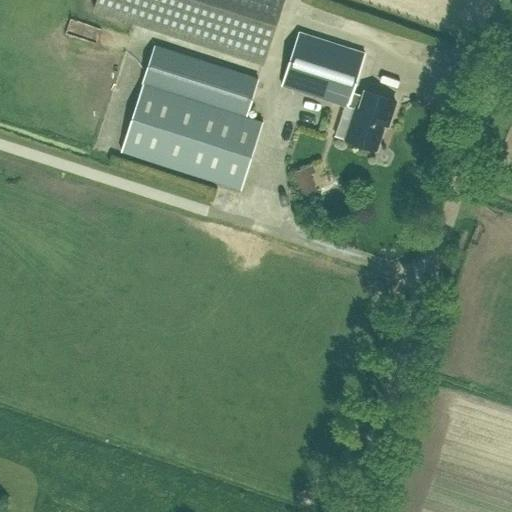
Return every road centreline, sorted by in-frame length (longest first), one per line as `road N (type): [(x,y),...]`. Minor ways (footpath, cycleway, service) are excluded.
road 1 (unclassified): [(428,281),(0,144)]
road 2 (unclassified): [(428,281),(485,103),(511,50)]
road 3 (unclassified): [(353,511),(428,281)]
